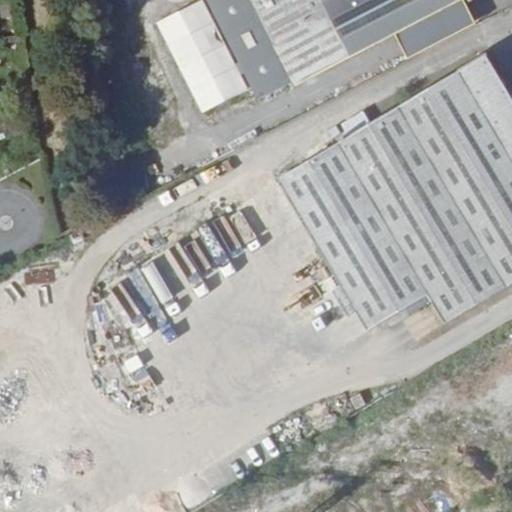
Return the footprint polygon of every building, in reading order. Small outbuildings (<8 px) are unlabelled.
[(202,0),(199,0),(155,23),(201,113),(248,90),(202,0)] [(470,0),(207,0),(260,107),(256,109),(260,118),(462,14),(458,7),(470,0)] [(490,0),(470,0),(458,7),(462,14),(490,0)] [(511,97),(488,58),(99,288),(114,313),(169,405),(191,441),(429,298),(446,326),(511,286),(511,97)] [(127,170),(132,206),(147,198),(143,168),(127,170)] [(214,197),(254,185),(250,173),(210,186),(214,197)] [(169,405),(114,313),(107,318),(127,352),(120,356),(155,413),(169,405)] [(297,452),(355,418),(347,405),(311,426),(312,429),(291,442),(297,452)] [(38,458),(68,449),(63,433),(33,442),(38,458)] [(511,511),(511,503),(510,501),(492,511),(511,511)]
